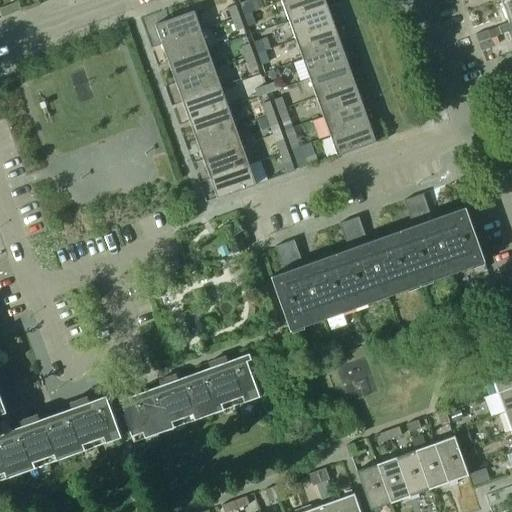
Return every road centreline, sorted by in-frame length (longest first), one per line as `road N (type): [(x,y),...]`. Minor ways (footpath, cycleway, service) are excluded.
road 1 (residential): [(419,0),(457,106),(511,211)]
road 2 (residential): [(106,268),(128,336),(109,354),(65,370),(31,291)]
road 3 (residential): [(0,43),(121,0)]
